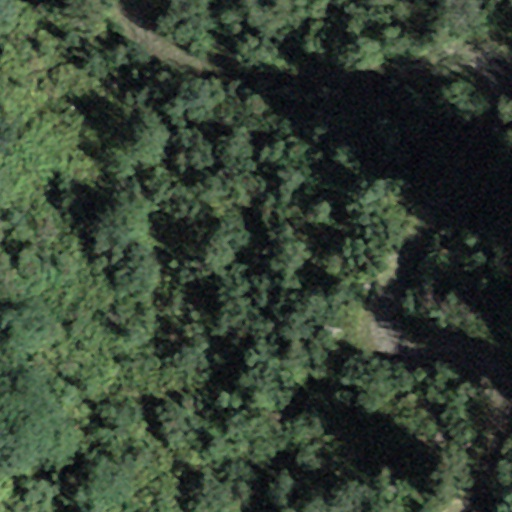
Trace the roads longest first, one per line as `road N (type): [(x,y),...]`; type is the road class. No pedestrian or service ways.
road 1 (track): [(160,0),(166,28),(189,45),(257,64),(387,79),(464,74),(511,56)]
road 2 (track): [(511,175),(406,308),(410,331),(433,342),(511,354)]
